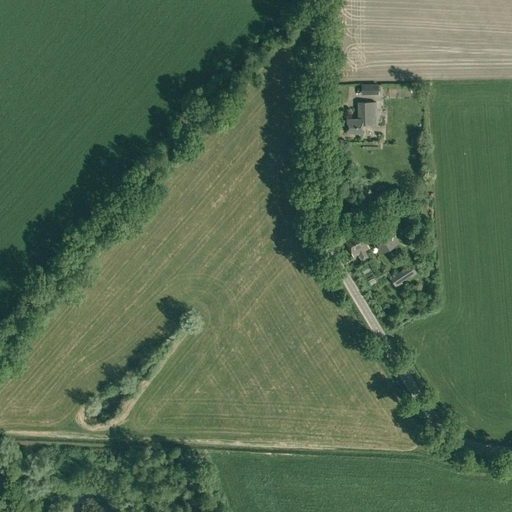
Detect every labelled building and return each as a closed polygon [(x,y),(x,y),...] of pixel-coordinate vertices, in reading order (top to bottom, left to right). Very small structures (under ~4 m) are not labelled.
[(362,84),(362,94),(379,94),(379,84),(362,84)] [(347,119),(347,133),(362,132),(362,124),(372,124),(371,102),(358,102),(358,118),(347,119)] [(368,191),(365,183),(359,185),(362,193),(368,191)] [(374,233),(383,251),(394,244),(385,227),(374,233)] [(364,251),(370,247),(359,228),(343,237),(354,256),(357,254),(361,261),(367,257),(364,251)] [(411,264),(391,278),(396,286),(402,283),(401,281),(410,275),(411,276),(417,273),(411,264)]
